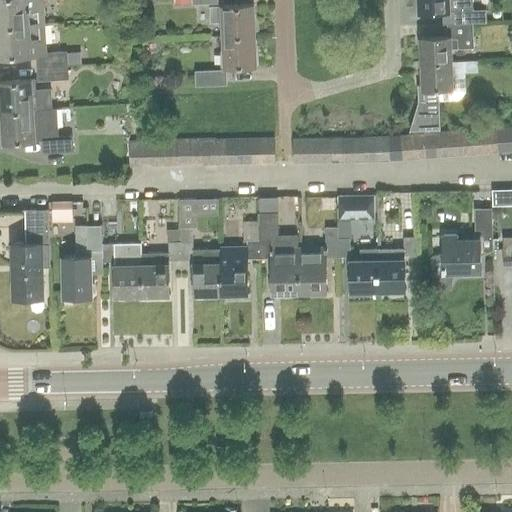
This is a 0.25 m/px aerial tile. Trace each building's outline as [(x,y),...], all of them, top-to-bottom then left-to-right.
[(43,0),(0,0),(0,26),(45,24),(43,0)] [(450,11),(449,0),(419,0),(420,12),(450,11)] [(224,22),(225,36),(255,35),(254,4),(210,6),(211,22),(224,22)] [(448,24),(448,36),(421,37),(422,63),(452,62),(452,49),(475,48),(474,23),(448,24)] [(47,53),(45,24),(0,26),(0,57),(38,55),(38,67),(68,65),(67,64),(82,64),(81,51),(47,53)] [(256,65),(255,35),(225,36),(225,50),(221,50),(222,67),(256,65)] [(459,100),(466,92),(465,61),(452,62),(422,63),(423,86),(420,86),(420,84),(418,85),(419,101),(410,130),(412,131),(412,129),(440,128),(440,129),(441,129),(440,101),(459,100)] [(68,78),(68,65),(38,67),(39,80),(68,78)] [(197,85),(227,83),(226,70),(197,71),(197,85)] [(36,91),(35,79),(1,81),(3,112),(52,109),(51,90),(36,91)] [(58,125),(53,125),(52,109),(3,112),(5,142),(43,140),(44,152),(73,150),(72,137),(58,138),(58,125)] [(499,151),(497,127),(485,128),(487,152),(499,151)] [(511,150),(509,127),(497,127),(499,151),(511,150)] [(475,153),(473,129),(474,129),(473,128),(461,129),(463,153),(474,152),(475,153)] [(485,128),(474,129),(473,129),(475,153),(487,152),(485,128)] [(463,153),(461,129),(449,130),(451,154),(463,153)] [(451,154),(449,130),(437,131),(439,155),(451,154)] [(439,155),(437,131),(425,132),(425,133),(427,157),(428,157),(428,156),(439,155)] [(425,133),(413,134),(415,158),(427,157),(425,133)] [(415,158),(413,134),(401,135),(403,159),(415,158)] [(403,159),(401,135),(389,136),(391,160),(403,159)] [(391,160),(389,136),(377,137),(378,160),(391,160)] [(342,161),(342,137),(330,138),(330,161),(342,161)] [(354,161),(354,137),(342,137),(342,161),(354,161)] [(366,161),(366,137),(354,137),(354,161),(366,161)] [(378,160),(377,137),(366,137),(366,161),(378,160)] [(215,163),(215,138),(203,139),(203,162),(215,162),(215,163)] [(227,163),(227,139),(215,139),(215,138),(215,163),(227,163)] [(251,163),(251,138),(239,139),(239,163),(251,163)] [(263,162),(263,138),(251,138),(251,163),(263,162)] [(275,138),(263,138),(263,162),(276,162),(275,138)] [(306,162),(306,138),(294,138),(295,162),(306,162)] [(318,161),(318,138),(306,138),(306,162),(318,161)] [(330,161),(330,138),(318,138),(318,161),(330,161)] [(179,163),(179,139),(167,140),(167,165),(168,164),(168,163),(179,163)] [(191,163),(191,139),(179,139),(179,163),(191,163)] [(203,162),(203,139),(191,139),(191,163),(203,162)] [(239,163),(239,139),(227,139),(227,163),(239,163)] [(167,165),(167,140),(155,141),(156,165),(167,165)] [(144,165),(143,141),(131,141),(131,165),(144,165)] [(156,165),(155,141),(143,141),(144,165),(156,165)] [(510,190),(493,190),(493,203),(510,202),(510,190)] [(338,192),(339,216),(374,215),(374,191),(338,192)] [(73,216),(73,200),(53,201),(53,217),(73,216)] [(51,267),(50,208),(31,209),(31,210),(32,210),(33,243),(13,243),(14,284),(13,284),(13,295),(14,295),(14,298),(44,297),(43,267),(51,267)] [(493,249),(493,225),(492,209),(476,209),(476,239),(458,239),(458,234),(444,235),(445,254),(432,256),(432,257),(433,262),(433,266),(434,289),(446,289),(446,272),(481,271),(481,249),(493,249)] [(260,257),(260,241),(259,221),(244,221),(245,241),(248,241),(249,248),(221,248),(222,293),(249,293),(248,258),(260,257)] [(193,226),(181,227),(181,229),(181,242),(194,242),(193,226)] [(327,256),(339,256),(338,239),(338,227),(326,227),(326,248),(299,248),(300,292),(327,291),(327,256)] [(78,256),(65,256),(66,298),(92,297),(91,272),(98,272),(98,261),(103,261),(102,243),(102,228),(87,228),(88,239),(78,239),(78,256)] [(168,242),(170,242),(181,242),(181,229),(168,229),(168,242)] [(404,237),(405,258),(405,264),(416,264),(416,237),(404,237)] [(350,239),(338,239),(339,256),(350,256),(350,239)] [(300,292),(299,248),(271,249),(271,240),(260,241),(260,257),(272,257),(273,292),(300,292)] [(170,294),(170,259),(182,259),(181,242),(170,242),(170,252),(142,253),(143,295),(170,294)] [(222,293),(221,248),(194,249),(194,242),(181,242),(182,259),(194,259),(194,294),(222,293)] [(115,243),(102,243),(103,261),(115,261),(115,243)] [(406,289),(405,264),(405,258),(404,258),(404,259),(392,259),(392,248),(378,249),(379,290),(406,289)] [(379,290),(378,249),(361,249),(362,260),(352,260),(352,259),(351,259),(351,291),(379,290)] [(143,295),(142,253),(122,253),(122,265),(115,265),(116,295),(143,295)]
